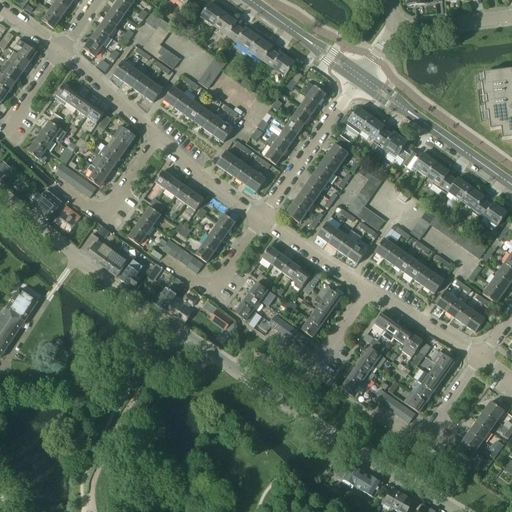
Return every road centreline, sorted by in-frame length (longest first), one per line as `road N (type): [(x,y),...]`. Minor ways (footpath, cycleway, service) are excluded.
road 1 (residential): [(249,380),(453,511)]
road 2 (residential): [(369,413),(419,445),(481,355)]
road 3 (residential): [(260,218),(356,82)]
road 4 (residential): [(53,184),(100,219),(157,137)]
road 5 (residential): [(118,288),(0,191)]
road 6 (residential): [(270,337),(315,367),(368,288)]
road 7 (residential): [(164,259),(211,290),(260,218)]
road 8 (residential): [(481,355),(368,288)]
road 9 (residential): [(157,137),(59,50)]
road 10 (residential): [(260,218),(157,137)]
road 11 (residential): [(368,288),(260,218)]
road 12 (tertiary): [(511,187),(410,113)]
